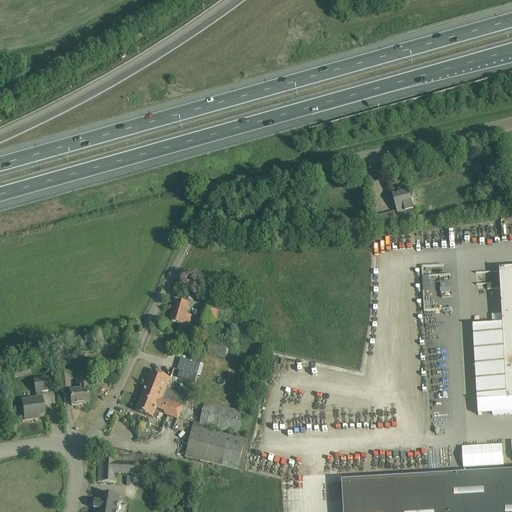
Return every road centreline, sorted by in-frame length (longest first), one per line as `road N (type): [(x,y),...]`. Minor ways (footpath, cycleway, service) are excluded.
road 1 (residential): [(70,454),(112,405),(159,292),(220,190),(511,121)]
road 2 (motorway): [(511,20),(0,164)]
road 3 (motorway): [(0,193),(511,50)]
road 4 (motorway): [(238,0),(89,96),(0,139)]
road 5 (unclassified): [(0,99),(174,0)]
